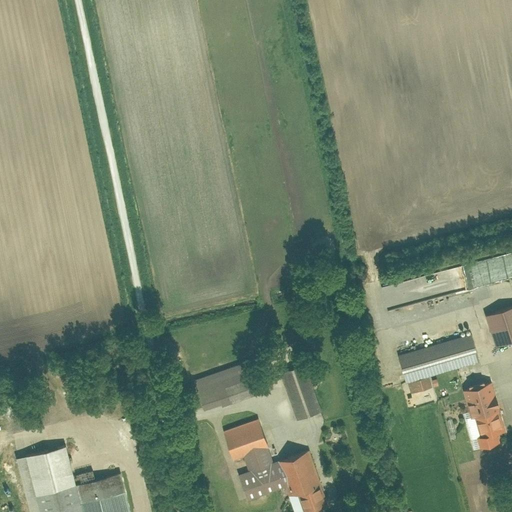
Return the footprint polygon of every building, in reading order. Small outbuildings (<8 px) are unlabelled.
[(387,307),(488,285),(483,261),(382,283),(387,307)] [(511,301),(480,310),(491,343),(511,336),(511,301)] [(470,331),(397,353),(406,381),(478,360),(470,331)] [(257,354),(189,378),(198,403),(266,379),(257,354)] [(298,355),(274,363),(290,412),(314,404),(298,355)] [(488,381),(461,389),(469,417),(461,419),(468,442),(475,440),(478,450),(498,444),(495,433),(504,430),(488,381)] [(263,454),(249,411),(214,422),(236,492),(275,479),(278,487),(290,483),(296,503),(318,496),(301,442),(263,454)] [(65,444),(16,455),(30,511),(129,511),(120,472),(76,483),(65,444)]
